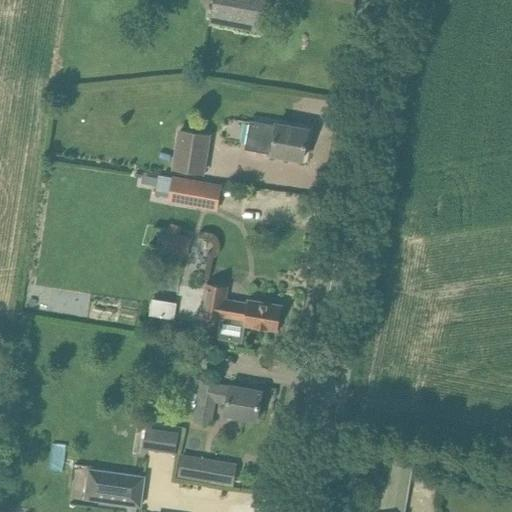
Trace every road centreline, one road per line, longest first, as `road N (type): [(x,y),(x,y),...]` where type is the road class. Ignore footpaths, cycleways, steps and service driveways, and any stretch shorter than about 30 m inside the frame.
road 1 (tertiary): [(297,511),(387,0)]
road 2 (unknown): [(210,160),(330,181)]
